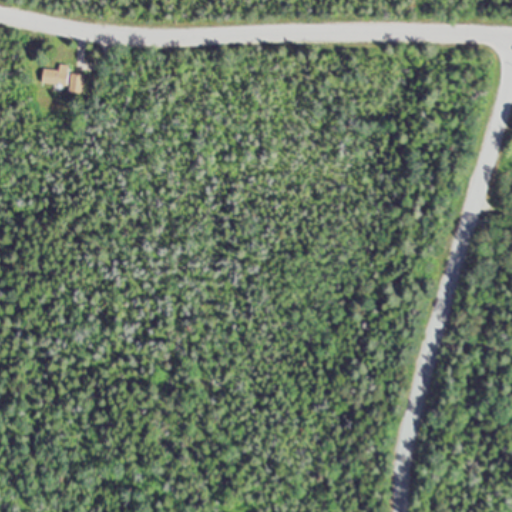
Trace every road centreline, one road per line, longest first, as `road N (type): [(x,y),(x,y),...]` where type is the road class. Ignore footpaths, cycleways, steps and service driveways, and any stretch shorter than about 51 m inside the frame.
road 1 (residential): [(511,37),(143,40),(0,17)]
road 2 (residential): [(402,511),(407,439),(506,91),(511,37)]
